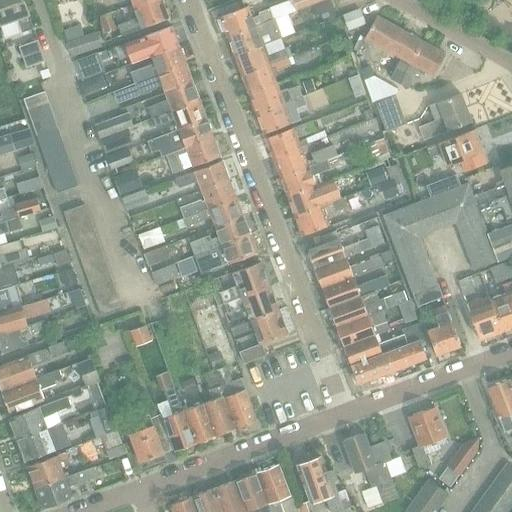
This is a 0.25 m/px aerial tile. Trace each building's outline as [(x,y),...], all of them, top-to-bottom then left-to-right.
[(23,33),(34,29),(23,0),(0,0),(0,21),(1,25),(18,19),(23,33)] [(119,26),(123,36),(170,19),(163,0),(143,0),(133,4),(141,24),(135,26),(133,21),(119,26)] [(292,0),(296,11),(310,6),(315,17),(334,9),(330,0),(292,0)] [(258,12),(252,15),(249,7),(221,18),(228,37),(275,19),(269,5),(257,10),(258,12)] [(360,7),(347,12),(353,27),(366,21),(360,7)] [(115,29),(110,12),(100,16),(103,32),(115,29)] [(378,17),(365,39),(388,52),(401,30),(378,17)] [(228,37),(235,57),(263,46),(263,45),(282,38),(275,19),(228,37)] [(173,27),(126,44),(133,63),(152,57),(180,46),(173,27)] [(423,42),(401,30),(388,52),(402,59),(396,70),(390,79),(400,84),(423,42)] [(67,42),(72,57),(101,47),(96,32),(67,42)] [(313,50),(313,40),(294,40),(294,50),(313,50)] [(27,68),(45,62),(38,42),(20,48),(27,68)] [(446,55),(423,42),(400,84),(408,89),(414,80),(412,79),(418,68),(434,77),(446,55)] [(155,64),(130,73),(134,84),(159,75),(187,64),(180,46),(152,57),(155,64)] [(243,76),(271,66),(263,46),(235,57),(243,76)] [(81,77),(99,70),(93,55),(75,62),(81,77)] [(288,59),(273,65),(276,72),(291,66),(288,59)] [(166,93),(194,82),(187,64),(159,75),(134,84),(138,94),(163,85),(166,93)] [(243,76),(250,96),(278,85),(271,66),(243,76)] [(370,66),(360,70),(364,81),(375,77),(374,76),(370,66)] [(101,77),(83,83),(87,94),(105,88),(101,77)] [(397,89),(375,77),(364,81),(372,102),(375,101),(395,94),(397,89)] [(154,119),(201,101),(194,82),(166,93),(168,100),(149,107),(154,119)] [(280,91),(278,85),(250,96),(257,114),(285,104),(284,102),(302,95),(298,84),(280,91)] [(25,100),(29,111),(50,103),(47,92),(25,100)] [(395,94),(375,101),(375,102),(379,112),(399,105),(395,95),(395,94)] [(419,127),(424,141),(471,122),(461,94),(429,106),(435,121),(419,127)] [(172,133),(208,120),(201,101),(154,119),(156,127),(176,119),(178,125),(170,128),(172,133)] [(33,122),(54,115),(50,103),(29,111),(33,122)] [(257,114),(264,133),(264,134),(292,124),(285,104),(257,114)] [(379,112),(382,122),(402,115),(399,105),(379,112)] [(100,138),(134,126),(130,114),(96,126),(100,138)] [(33,122),(38,137),(60,130),(54,115),(33,122)] [(406,124),(402,115),(382,122),(386,132),(406,124)] [(177,152),(187,148),(215,138),(208,120),(172,133),(148,142),(152,153),(164,149),(167,156),(177,152)] [(266,139),(274,159),(302,148),(298,138),(316,131),(312,122),(266,139)] [(127,129),(101,139),(106,154),(133,144),(127,129)] [(42,149),(64,141),(60,130),(38,137),(42,149)] [(465,172),(486,164),(482,153),(483,152),(475,130),(426,148),(430,157),(442,153),(447,166),(461,161),(465,172)] [(215,138),(187,148),(194,167),(222,157),(215,138)] [(42,149),(46,160),(67,152),(64,141),(42,149)] [(379,156),(374,142),(364,146),(369,160),(379,156)] [(314,164),(336,155),(331,144),(309,152),(314,164)] [(309,168),(302,148),(274,159),(281,178),(309,168)] [(112,171),(134,163),(129,149),(107,158),(112,171)] [(50,171),(71,163),(67,152),(46,160),(50,171)] [(177,152),(167,156),(173,174),(184,170),(177,152)] [(281,178),(288,197),(316,187),(312,176),(330,169),(327,160),(309,168),(281,178)] [(198,177),(203,190),(231,180),(224,161),(176,179),(179,188),(194,182),(198,177)] [(50,171),(54,182),(75,175),(71,163),(50,171)] [(495,189),(474,197),(478,208),(511,194),(511,166),(501,171),(506,184),(495,188),(495,189)] [(16,176),(21,192),(44,185),(39,169),(16,176)] [(382,171),(365,177),(370,188),(378,185),(386,182),(382,171)] [(135,173),(115,180),(121,196),(141,189),(135,173)] [(75,175),(54,182),(58,194),(80,187),(75,175)] [(386,182),(378,185),(385,204),(407,196),(400,177),(386,182)] [(238,198),(231,180),(203,190),(209,209),(238,198)] [(316,187),(288,197),(295,217),(323,206),(342,199),(338,190),(334,180),(316,187)] [(444,229),(456,224),(469,184),(433,198),(444,229)] [(456,224),(461,236),(485,227),(482,217),(478,208),(474,197),(469,184),(456,224)] [(144,189),(121,197),(126,211),(149,202),(144,189)] [(511,194),(478,208),(482,217),(503,209),(503,210),(508,224),(511,222),(511,194)] [(14,203),(18,218),(41,211),(37,196),(14,203)] [(213,219),(216,227),(245,217),(238,198),(209,209),(177,221),(179,229),(187,226),(187,228),(213,219)] [(444,229),(433,198),(420,203),(432,233),(444,229)] [(342,199),(323,206),(295,217),(302,236),(331,226),(327,216),(345,208),(342,199)] [(420,203),(384,216),(419,238),(432,233),(420,203)] [(65,212),(69,224),(90,217),(86,205),(65,212)] [(163,205),(138,213),(145,236),(170,228),(163,205)] [(52,214),(38,218),(42,231),(56,226),(52,214)] [(384,216),(400,259),(424,250),(419,238),(384,216)] [(69,224),(74,236),(95,229),(90,217),(69,224)] [(245,217),(216,227),(220,237),(212,240),(211,235),(191,242),(196,255),(195,256),(251,235),(245,217)] [(0,234),(9,232),(6,222),(0,223),(0,234)] [(509,258),(511,256),(511,226),(488,235),(490,238),(494,250),(499,262),(500,261),(509,258)] [(485,227),(461,236),(465,248),(490,238),(488,235),(485,227)] [(378,228),(365,233),(367,239),(371,249),(384,244),(378,228)] [(95,229),(74,236),(78,247),(99,240),(95,229)] [(251,235),(195,256),(200,269),(220,261),(219,257),(226,254),(230,264),(258,253),(251,235)] [(465,248),(470,259),(494,250),(490,238),(465,248)] [(315,270),(346,258),(371,249),(367,239),(343,248),(339,239),(308,250),(315,270)] [(78,247),(82,259),(103,252),(99,240),(78,247)] [(0,269),(14,265),(12,262),(28,257),(24,246),(0,253),(0,269)] [(149,266),(171,258),(166,246),(144,255),(149,266)] [(66,250),(54,253),(58,266),(70,262),(66,250)] [(424,250),(400,259),(404,271),(428,262),(424,250)] [(499,262),(494,250),(470,259),(474,271),(490,265),(499,262)] [(86,270),(107,263),(103,252),(82,259),(86,270)] [(346,258),(315,270),(323,289),(354,278),(353,277),(384,265),(380,256),(350,267),(346,258)] [(511,265),(509,258),(500,261),(507,280),(511,278),(511,265)] [(497,284),(507,280),(500,261),(499,262),(490,265),(497,284)] [(404,271),(409,283),(433,274),(428,262),(404,271)] [(86,270),(90,282),(111,275),(107,263),(86,270)] [(219,296),(223,305),(226,304),(271,287),(261,263),(234,273),(241,293),(236,295),(234,290),(219,296)] [(156,286),(179,277),(174,264),(151,274),(156,286)] [(0,269),(0,290),(16,286),(15,283),(19,282),(14,265),(0,269)] [(73,269),(61,273),(65,286),(77,282),(73,269)] [(437,285),(433,274),(409,283),(413,294),(437,285)] [(111,275),(90,282),(94,294),(115,286),(111,275)] [(213,280),(215,286),(227,281),(224,276),(213,280)] [(464,297),(475,293),(469,277),(458,281),(464,297)] [(323,289),(330,309),(367,295),(364,284),(357,287),(354,278),(323,289)] [(490,300),(492,304),(503,332),(511,328),(511,293),(508,283),(503,285),(506,294),(490,300)] [(442,297),(437,285),(413,294),(418,307),(442,297)] [(16,286),(0,290),(0,313),(22,306),(22,304),(16,286)] [(94,294),(98,305),(119,297),(115,286),(94,294)] [(271,287),(226,304),(229,314),(241,309),(239,305),(245,302),(252,322),(280,311),(271,287)] [(367,295),(330,309),(337,328),(383,311),(382,311),(407,301),(404,291),(379,300),(375,292),(367,295)] [(0,313),(0,336),(20,330),(31,327),(30,323),(26,324),(24,317),(50,309),(47,297),(22,304),(22,306),(0,313)] [(119,297),(98,305),(102,317),(123,309),(119,297)] [(492,304),(470,312),(480,340),(503,332),(492,304)] [(437,356),(462,347),(448,309),(431,316),(436,328),(428,332),(437,356)] [(261,345),(241,353),(245,364),(267,356),(263,345),(289,335),(280,311),(252,322),(231,329),(235,338),(255,331),(261,345)] [(337,328),(344,348),(375,336),(375,335),(389,330),(383,311),(337,328)] [(344,348),(352,367),(386,354),(420,341),(424,339),(418,324),(402,330),(404,335),(378,344),(375,336),(344,348)] [(136,346),(151,341),(146,326),(131,331),(136,346)] [(20,330),(0,336),(0,354),(28,347),(27,342),(23,343),(22,339),(34,335),(31,327),(20,330)] [(63,341),(48,347),(51,357),(67,351),(63,341)] [(427,360),(420,341),(386,354),(393,372),(427,360)] [(42,351),(0,366),(0,387),(2,392),(37,379),(33,367),(46,362),(42,351)] [(358,385),(393,372),(386,354),(352,367),(358,385)] [(92,359),(78,364),(87,386),(100,381),(92,359)] [(172,360),(161,363),(165,382),(177,379),(172,360)] [(258,422),(246,390),(242,380),(233,383),(227,367),(215,372),(221,387),(236,430),(258,422)] [(210,392),(213,401),(204,405),(215,437),(236,430),(221,387),(215,372),(214,369),(205,373),(212,391),(210,392)] [(60,371),(40,378),(37,379),(2,392),(10,414),(44,401),(39,390),(55,384),(55,382),(62,379),(60,371)] [(500,419),(501,423),(504,432),(511,428),(511,424),(508,415),(511,413),(511,386),(509,379),(487,388),(499,419),(500,419)] [(98,383),(90,386),(98,408),(106,405),(98,383)] [(163,420),(174,451),(175,452),(195,445),(182,408),(175,388),(165,392),(168,400),(157,404),(161,416),(163,420)] [(9,419),(18,441),(51,428),(49,424),(45,425),(43,419),(72,407),(68,397),(9,419)] [(215,437),(204,405),(189,410),(187,406),(182,408),(195,445),(215,437)] [(115,428),(107,407),(96,411),(104,432),(115,428)] [(434,407),(410,416),(420,446),(411,449),(419,468),(429,464),(426,455),(440,450),(439,445),(447,442),(434,407)] [(174,451),(163,420),(161,416),(150,420),(152,426),(140,431),(137,421),(127,424),(131,434),(130,435),(140,463),(174,451)] [(51,428),(18,441),(26,462),(66,447),(62,437),(51,441),(48,434),(52,432),(51,428)] [(122,443),(117,432),(101,438),(109,459),(126,453),(122,443)] [(383,441),(369,447),(364,433),(343,441),(355,473),(365,469),(372,487),(391,480),(385,462),(390,460),(383,441)] [(403,443),(388,449),(394,464),(409,458),(403,443)] [(477,443),(465,446),(447,470),(458,479),(476,455),(477,443)] [(76,448),(27,467),(35,489),(68,476),(66,472),(63,473),(58,460),(67,457),(68,460),(79,456),(76,448)] [(321,457),(297,466),(310,504),(326,498),(330,511),(339,511),(344,510),(334,482),(338,481),(334,470),(326,473),(321,457)] [(500,474),(511,482),(511,467),(507,464),(500,474)] [(68,476),(35,489),(43,510),(73,499),(68,487),(98,475),(95,466),(68,476)] [(283,511),(281,505),(279,501),(290,496),(279,466),(257,474),(270,509),(270,511),(283,511)] [(270,511),(270,509),(257,474),(235,482),(246,511),(252,511),(257,509),(258,511),(270,511)] [(493,483),(511,497),(511,482),(500,474),(493,483)] [(403,511),(434,511),(448,494),(427,479),(403,511)] [(246,511),(235,482),(214,490),(222,511),(246,511)] [(511,497),(493,483),(486,493),(508,510),(511,504),(511,497)] [(393,485),(378,490),(383,504),(398,498),(393,485)] [(222,511),(214,490),(193,498),(198,511),(222,511)] [(479,503),(491,511),(506,511),(508,510),(486,493),(479,503)] [(173,511),(198,511),(193,498),(171,506),(173,511)] [(491,511),(479,503),(472,511),(491,511)]
